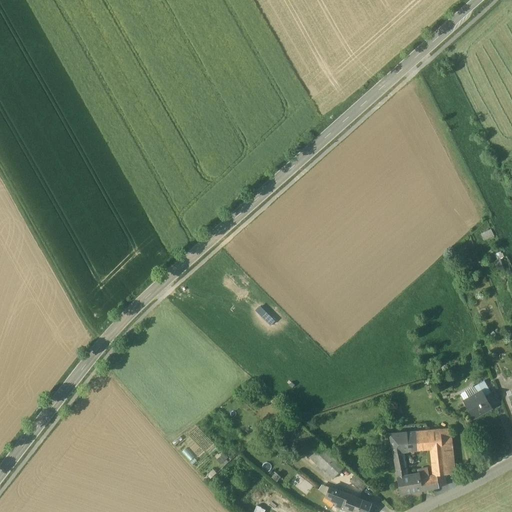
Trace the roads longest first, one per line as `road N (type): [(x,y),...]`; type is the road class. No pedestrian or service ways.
road 1 (secondary): [(479,0),(127,316),(0,475)]
road 2 (track): [(102,345),(0,163)]
